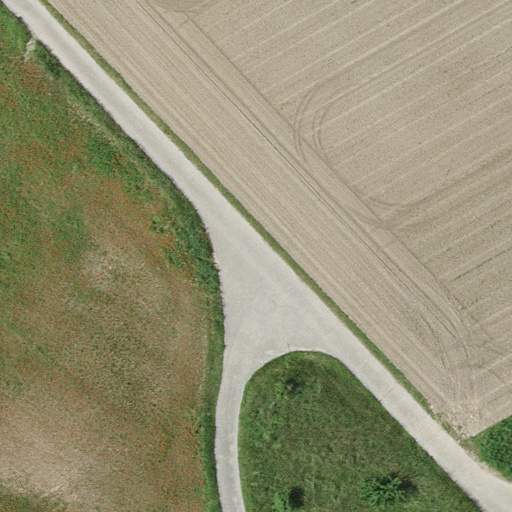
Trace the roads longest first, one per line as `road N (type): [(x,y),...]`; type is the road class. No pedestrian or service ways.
road 1 (track): [(21,0),(511,511)]
road 2 (track): [(224,511),(232,224)]
